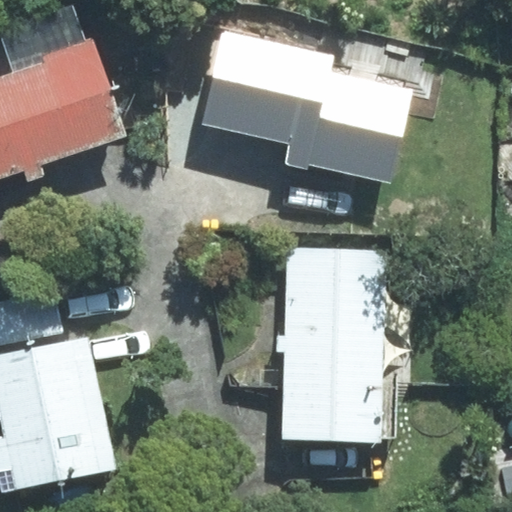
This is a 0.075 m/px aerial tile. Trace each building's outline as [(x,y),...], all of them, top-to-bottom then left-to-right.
[(511,0),(495,0),(498,28),(511,26),(511,0)] [(323,71),(327,56),(217,30),(195,126),(279,146),(274,164),(298,170),(300,165),(380,184),(402,89),(323,71)] [(0,175),(116,137),(86,48),(0,76),(0,175)] [(370,443),(383,253),(286,247),(273,436),(370,443)] [(0,345),(61,334),(53,293),(0,303),(0,345)] [(68,342),(0,354),(0,489),(93,472),(68,342)] [(106,473),(27,488),(32,511),(102,511),(114,510),(106,473)] [(314,511),(313,503),(272,511),(314,511)]
